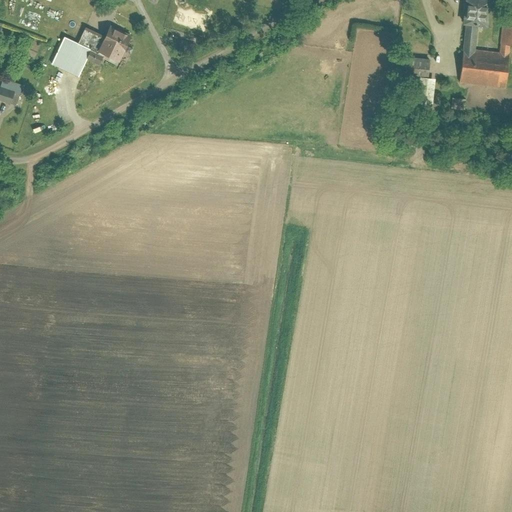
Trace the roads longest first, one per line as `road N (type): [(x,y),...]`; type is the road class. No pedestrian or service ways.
road 1 (residential): [(0,154),(22,163),(176,76)]
road 2 (residential): [(176,76),(309,0)]
